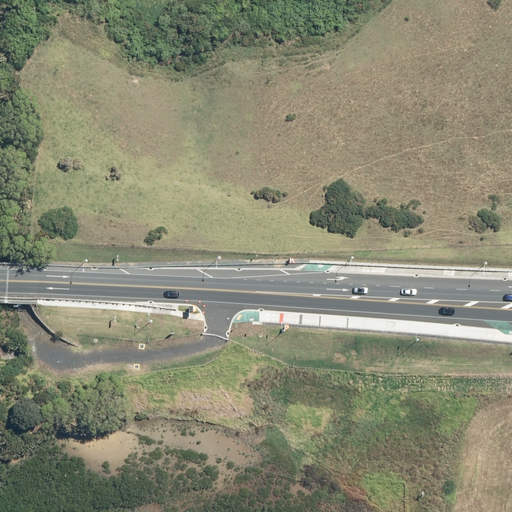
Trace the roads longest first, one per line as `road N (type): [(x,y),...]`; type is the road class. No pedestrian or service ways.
road 1 (primary): [(0,280),(261,292)]
road 2 (primary): [(261,292),(312,282),(511,290)]
road 3 (primary): [(511,312),(261,292)]
